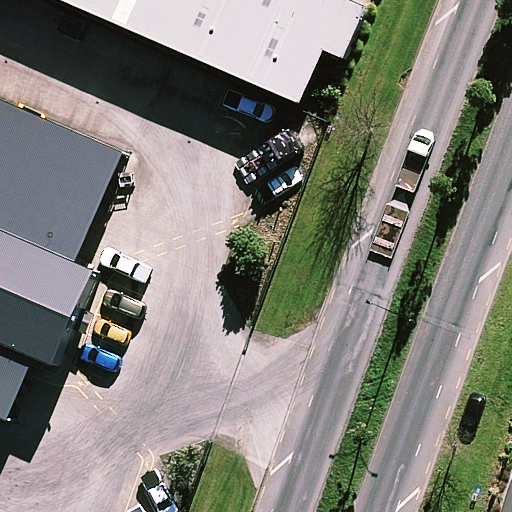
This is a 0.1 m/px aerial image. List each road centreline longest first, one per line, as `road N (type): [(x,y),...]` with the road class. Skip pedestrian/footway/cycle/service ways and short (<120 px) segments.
road 1 (secondary): [(289,511),(471,0)]
road 2 (secondary): [(511,140),(375,511)]
